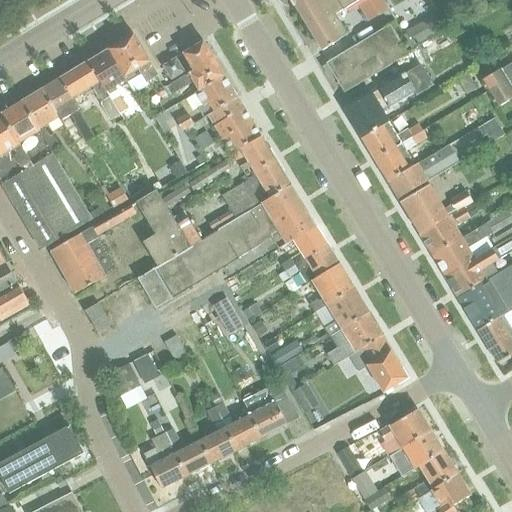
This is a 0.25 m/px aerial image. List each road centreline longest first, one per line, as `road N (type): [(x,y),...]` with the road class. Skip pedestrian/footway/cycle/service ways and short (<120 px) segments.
road 1 (tertiary): [(453,370),(234,0)]
road 2 (residential): [(0,209),(79,329),(89,409),(138,511)]
road 3 (residential): [(187,511),(453,370)]
road 4 (unknown): [(87,361),(214,289)]
